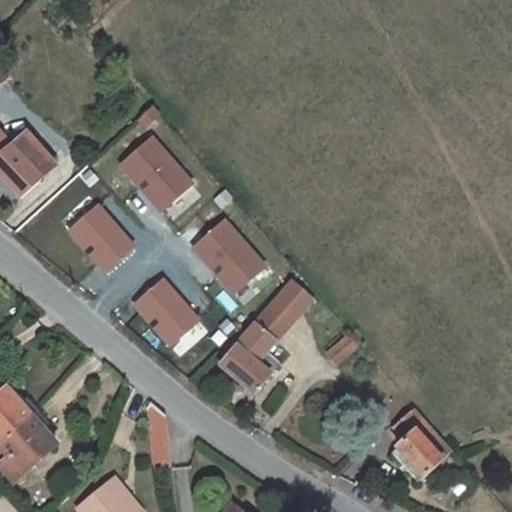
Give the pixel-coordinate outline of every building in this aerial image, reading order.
[(0,127),(0,175),(18,195),(22,200),(57,170),(29,138),(18,147),(0,127)] [(195,185),(152,138),(121,166),(163,213),(195,185)] [(18,195),(0,175),(0,192),(4,197),(12,200),(18,195)] [(269,268),(226,221),(195,249),(237,297),(269,268)] [(311,303),(293,288),(286,296),(264,319),(223,370),(254,396),(278,369),(264,355),(311,303)] [(348,340),(329,357),(337,367),(357,350),(348,340)] [(0,448),(1,450),(33,420),(8,393),(0,400),(0,448)] [(173,467),(167,419),(151,405),(146,412),(152,469),(173,467)] [(417,435),(441,463),(452,454),(416,414),(396,431),(407,444),(417,435)] [(57,447),(33,420),(1,450),(0,450),(0,467),(15,485),(57,447)] [(443,465),(441,463),(417,435),(407,444),(399,451),(424,480),(443,465)] [(368,479),(362,485),(367,490),(373,484),(368,479)] [(133,511),(109,484),(77,511),(133,511)]
